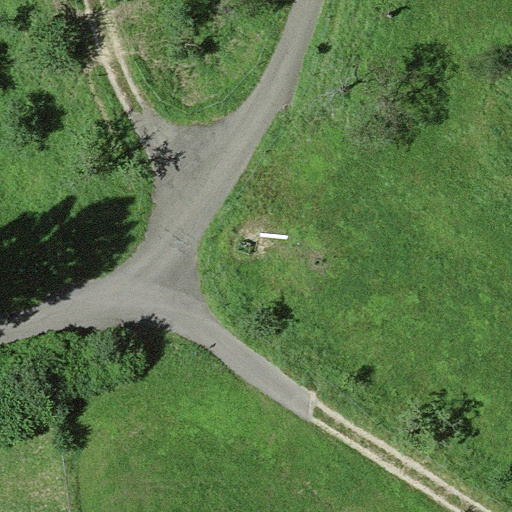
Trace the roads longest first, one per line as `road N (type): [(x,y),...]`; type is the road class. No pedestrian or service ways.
road 1 (track): [(147,276),(202,332),(471,511)]
road 2 (track): [(206,207),(147,120),(106,0)]
